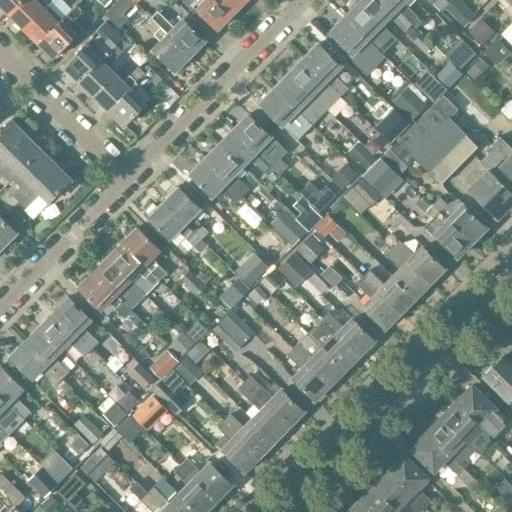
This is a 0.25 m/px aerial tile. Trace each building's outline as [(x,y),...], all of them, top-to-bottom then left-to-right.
[(23,0),(0,0),(0,7),(0,8),(2,8),(9,15),(23,0)] [(24,29),(47,5),(41,0),(23,0),(9,15),(15,21),(15,23),(20,28),(22,27),(24,29)] [(75,5),(80,0),(68,0),(67,2),(73,8),(75,5)] [(123,14),(135,2),(132,0),(117,0),(104,14),(118,28),(128,18),(123,14)] [(231,15),(216,0),(185,0),(184,2),(192,10),(194,9),(216,30),(222,24),(225,24),(230,18),(230,16),(231,15)] [(246,1),(244,0),(216,0),(231,15),(237,9),(240,9),(245,4),(245,2),(246,1)] [(412,26),(385,0),(360,0),(359,2),(382,25),(389,17),(405,32),(412,26)] [(403,3),(405,0),(385,0),(412,26),(419,18),(403,3)] [(375,32),(382,25),(359,2),(350,11),(352,12),(345,19),(382,55),(390,47),(375,32)] [(470,16),(457,4),(450,13),(463,25),(470,16)] [(38,43),(61,20),(47,5),(24,29),(24,30),(24,32),(29,37),(31,37),(38,43)] [(78,37),(84,31),(74,21),(83,12),(75,5),(73,8),(61,20),(38,43),(45,50),(45,52),(50,57),(52,57),(53,58),(76,35),(78,37)] [(204,41),(182,20),(174,29),(156,12),(150,18),(189,56),(195,50),(197,51),(204,44),(203,42),(204,41)] [(189,56),(150,18),(142,26),(160,43),(153,51),(174,72),(175,71),(177,72),(184,65),(182,63),(189,56)] [(382,55),(345,19),(340,24),(338,23),(330,31),(332,33),(331,34),(352,55),(361,46),(376,61),(382,55)] [(490,36),(479,25),(471,34),(482,44),(490,36)] [(460,70),(475,54),(460,39),(445,55),(460,70)] [(79,81),(114,47),(108,41),(94,54),(84,45),(64,66),(65,67),(63,69),(70,76),(72,74),(79,81)] [(498,41),(485,54),(498,66),(510,52),(498,41)] [(333,75),(341,66),(319,45),(318,45),(317,44),(309,52),(310,53),(304,60),(341,97),(348,90),(333,75)] [(114,75),(107,67),(120,53),(114,47),(79,81),(85,88),(84,89),(92,98),(114,75)] [(341,97),(304,60),(298,66),(296,65),(288,73),(327,112),(341,97)] [(108,111),(150,68),(145,63),(124,84),(114,75),(92,98),(100,105),(101,104),(108,111)] [(475,80),(483,72),(475,64),(467,72),(475,80)] [(448,89),(461,75),(452,66),(438,80),(448,89)] [(151,98),(142,90),(151,81),(155,85),(161,79),(150,68),(108,111),(115,117),(113,119),(121,126),(122,125),(123,126),(151,98)] [(327,112),(288,73),(280,82),(281,83),(275,89),(312,126),(327,112)] [(446,90),(433,77),(422,89),(434,101),(446,90)] [(179,97),(169,87),(160,96),(170,106),(179,97)] [(426,106),(408,88),(393,103),(411,121),(426,106)] [(312,126),(275,89),(269,96),(267,94),(260,102),(261,104),(260,104),(282,126),(290,118),(305,133),(312,126)] [(458,111),(452,105),(442,95),(434,104),(449,119),(458,111)] [(490,124),(461,96),(452,105),(458,111),(481,133),(490,124)] [(508,118),(511,114),(511,99),(500,111),(508,118)] [(478,147),(449,119),(434,104),(398,140),(442,184),(478,147)] [(392,141),(410,123),(396,109),(378,127),(392,141)] [(262,146),(271,137),(249,116),(248,117),(247,115),(239,124),(240,125),(234,132),(271,168),(278,161),(262,146)] [(0,163),(26,137),(19,130),(21,128),(13,121),(11,122),(10,121),(0,131),(0,163)] [(271,168),(234,132),(228,137),(227,136),(218,145),(241,167),(249,160),(264,175),(271,168)] [(388,143),(378,133),(370,142),(380,151),(388,143)] [(13,179),(42,150),(33,141),(31,143),(26,137),(0,163),(0,177),(3,174),(10,181),(13,179)] [(511,150),(500,138),(493,145),(511,164),(511,150)] [(416,159),(398,141),(382,157),(400,175),(416,159)] [(373,159),(358,143),(349,152),(365,167),(373,159)] [(233,175),(241,167),(218,145),(210,153),(211,154),(204,161),(241,198),(249,190),(233,175)] [(511,164),(493,145),(486,153),(488,155),(481,162),(489,170),(511,192),(511,164)] [(9,213),(55,166),(48,159),(50,158),(42,150),(13,179),(21,186),(2,206),(9,213)] [(404,179),(400,175),(382,157),(362,177),(385,200),(404,179)] [(241,198),(204,161),(199,167),(197,165),(189,173),(191,175),(190,176),(212,197),(220,189),(235,204),(241,198)] [(342,190),(357,175),(345,165),(331,180),(342,190)] [(24,227),(69,181),(68,180),(70,178),(62,171),(61,172),(55,166),(9,213),(24,227)] [(511,200),(511,192),(489,170),(469,190),(468,192),(469,193),(470,192),(496,217),(511,200)] [(380,197),(362,180),(353,189),(371,207),(380,197)] [(319,213),(336,196),(326,186),(320,192),(310,182),(299,194),(319,213)] [(192,218),(200,209),(179,188),(177,190),(175,188),(167,196),(169,197),(163,203),(200,240),(207,233),(192,218)] [(486,227),(463,205),(458,199),(446,206),(439,199),(432,205),(471,243),(486,227)] [(200,240),(163,203),(158,209),(156,207),(148,215),(150,217),(148,218),(170,240),(178,232),(199,252),(206,246),(200,240)] [(471,243),(432,205),(426,212),(433,219),(424,227),(456,258),(471,243)] [(308,206),(295,219),(307,231),(320,217),(308,206)] [(284,210),(270,223),(292,245),(306,232),(284,210)] [(324,237),(336,225),(327,215),(315,227),(324,237)] [(0,246),(1,248),(7,242),(8,244),(17,234),(0,217),(0,246)] [(40,234),(52,222),(46,217),(35,228),(40,234)] [(151,258),(160,250),(138,229),(137,230),(136,228),(128,236),(130,238),(123,245),(159,281),(167,273),(151,258)] [(268,229),(254,244),(267,256),(281,242),(268,229)] [(310,264),(324,250),(310,237),(296,250),(310,264)] [(444,268),(422,247),(414,256),(399,241),(392,248),(429,283),(435,277),(437,278),(444,271),(443,269),(444,268)] [(123,245),(117,250),(115,249),(107,257),(130,280),(145,295),(159,281),(123,245)] [(429,283),(392,248),(385,255),(400,270),(393,278),(416,300),(424,291),(423,290),(429,283)] [(230,252),(222,260),(244,281),(252,273),(230,252)] [(311,271),(293,253),(277,270),(295,287),(311,271)] [(145,295),(130,280),(107,257),(98,266),(100,268),(94,274),(130,310),(145,295)] [(270,295),(284,281),(273,271),(259,285),(270,295)] [(416,300),(393,278),(385,286),(370,271),(364,278),(400,313),(406,307),(407,308),(416,300)] [(206,289),(189,272),(180,280),(198,297),(206,289)] [(130,310),(94,274),(88,280),(86,278),(78,286),(80,288),(79,289),(100,310),(109,302),(124,316),(130,310)] [(400,313),(364,278),(356,285),(371,299),(363,307),(385,328),(386,327),(387,329),(395,321),(393,320),(400,313)] [(230,309),(249,290),(238,279),(219,299),(230,309)] [(258,305),(267,296),(258,287),(249,296),(258,305)] [(83,329),(92,320),(70,298),(69,299),(67,298),(60,305),(62,307),(54,314),(91,351),(98,344),(83,329)] [(254,333),(232,311),(223,320),(245,342),(254,333)] [(374,340),(353,319),(345,327),(329,312),(322,319),(358,355),(365,348),(367,350),(375,342),(373,341),(374,340)] [(91,351),(54,314),(49,320),(47,318),(39,327),(62,350),(70,342),(85,357),(91,351)] [(358,355),(322,319),(308,334),(346,371),(354,363),(352,361),(358,355)] [(195,343),(208,331),(197,320),(185,333),(195,343)] [(244,342),(222,321),(214,330),(236,351),(244,342)] [(55,357),(62,350),(39,327),(31,335),(32,337),(26,343),(62,380),(70,372),(55,357)] [(346,371),(308,334),(293,348),(330,384),(336,378),(338,380),(346,371)] [(181,358),(194,345),(183,335),(171,348),(181,358)] [(196,364),(210,350),(201,341),(187,355),(196,364)] [(62,380),(26,343),(20,350),(18,348),(11,355),(12,357),(12,358),(33,379),(41,371),(56,386),(62,380)] [(330,384),(293,348),(287,355),(302,370),(293,379),(315,399),(316,399),(317,400),(325,392),(323,391),(330,384)] [(150,366),(161,377),(177,361),(166,350),(150,366)] [(511,364),(504,357),(494,367),(492,365),(485,373),(486,375),(484,377),(511,404),(511,407),(508,412),(511,415),(511,364)] [(202,373),(187,358),(175,371),(189,385),(202,373)] [(153,379),(138,365),(127,376),(142,391),(153,379)] [(15,397),(23,389),(2,368),(1,369),(0,367),(0,394),(24,418),(30,412),(15,397)] [(303,411),(282,390),(273,399),(250,376),(244,382),(288,426),(295,420),(296,421),(304,413),(302,412),(303,411)] [(187,405),(162,380),(151,391),(176,415),(187,405)] [(288,426),(244,382),(237,389),(260,412),(252,420),(276,442),(284,434),(282,433),(288,426)] [(484,418),(493,409),(471,387),(463,394),(465,396),(457,404),(493,439),(499,433),(484,418)] [(127,413),(139,401),(127,389),(115,402),(127,413)] [(24,418),(0,394),(0,412),(2,411),(17,426),(24,418)] [(177,418),(157,398),(148,407),(168,427),(177,418)] [(114,427),(126,415),(114,403),(102,416),(114,427)] [(493,439),(457,404),(443,419),(464,439),(472,431),(486,446),(493,439)] [(276,442),(252,420),(244,428),(230,415),(224,421),(259,456),(265,449),(267,451),(276,442)] [(100,433),(83,416),(74,425),(92,442),(100,433)] [(475,450),(464,439),(443,419),(428,433),(464,469),(470,463),(466,459),(475,450)] [(259,456),(224,421),(217,428),(224,434),(217,442),(224,449),(223,450),(244,471),(245,470),(247,472),(255,464),(253,462),(259,456)] [(0,442),(9,434),(0,424),(0,442)] [(108,450),(121,437),(113,429),(100,442),(108,450)] [(464,469),(428,433),(421,440),(419,438),(411,447),(434,470),(443,461),(457,476),(464,469)] [(78,435),(68,445),(78,454),(87,444),(78,435)] [(94,483),(114,462),(100,449),(80,469),(94,483)] [(79,462),(70,452),(63,459),(73,468),(79,462)] [(417,488),(426,478),(402,456),(394,464),(396,465),(389,472),(425,508),(431,502),(417,488)] [(59,482),(73,468),(63,459),(50,472),(59,482)] [(231,484),(210,463),(200,473),(187,459),(180,465),(215,500),(222,493),(224,494),(232,486),(230,485),(231,484)] [(215,500),(180,465),(174,472),(188,486),(179,494),(197,511),(206,511),(211,508),(209,506),(215,500)] [(41,467),(32,476),(44,488),(40,492),(45,497),(57,484),(47,473),(41,467)] [(421,511),(425,508),(389,472),(374,488),(396,509),(404,500),(416,511),(421,511)] [(22,496),(1,476),(0,476),(0,495),(11,507),(22,496)] [(166,511),(147,493),(136,482),(130,489),(153,511),(166,511)] [(197,511),(179,494),(176,491),(168,500),(154,486),(147,493),(166,511),(197,511)] [(392,511),(396,509),(374,488),(359,503),(369,511),(392,511)] [(47,511),(50,511),(58,505),(50,497),(41,506),(47,511)] [(369,511),(359,503),(352,510),(350,509),(346,511),(369,511)]
